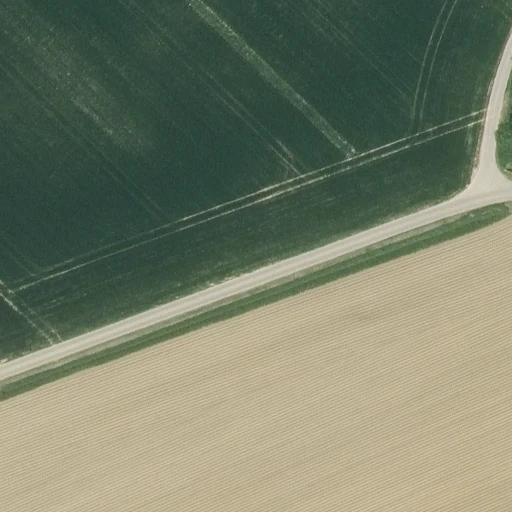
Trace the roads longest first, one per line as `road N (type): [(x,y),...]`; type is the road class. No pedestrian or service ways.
road 1 (unclassified): [(0,373),(487,196)]
road 2 (unclassified): [(487,196),(490,135),(511,48)]
